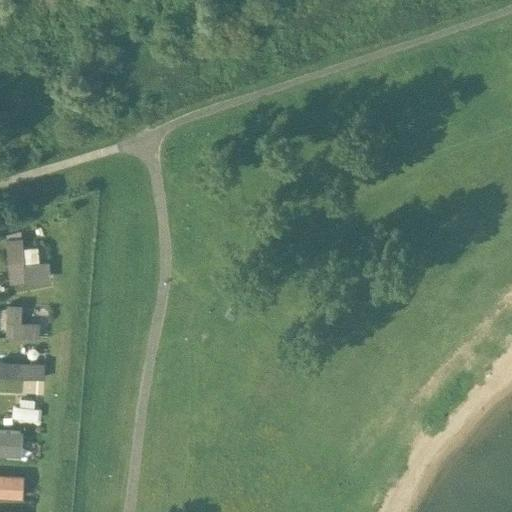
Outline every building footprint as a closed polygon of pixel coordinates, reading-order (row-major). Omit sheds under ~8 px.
[(9,283),(51,280),(50,262),(24,264),(22,238),(6,239),(9,283)] [(6,336),(39,337),(40,322),(21,322),(22,304),(7,304),(6,336)] [(0,360),(0,376),(45,379),(46,363),(0,360)] [(14,401),(13,415),(39,418),(41,404),(14,401)] [(0,455),(21,456),(23,431),(0,429),(0,455)] [(24,475),(0,473),(0,497),(22,499),(24,475)]
